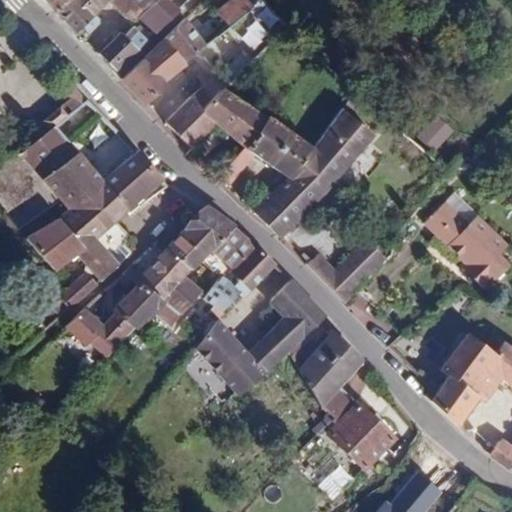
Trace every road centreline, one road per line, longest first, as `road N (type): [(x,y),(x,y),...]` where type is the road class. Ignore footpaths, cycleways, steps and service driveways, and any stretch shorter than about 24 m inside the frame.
road 1 (tertiary): [(206,180),(299,263),(414,405),(511,486)]
road 2 (tertiary): [(15,0),(25,18),(206,180)]
road 3 (residential): [(96,289),(206,180)]
